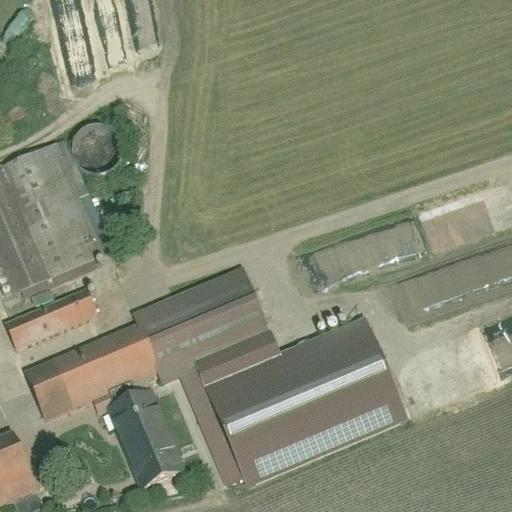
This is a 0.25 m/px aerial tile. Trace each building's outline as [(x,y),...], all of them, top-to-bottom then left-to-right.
[(72,148),(0,176),(0,244),(24,305),(106,272),(81,209),(94,204),(72,148)] [(146,327),(156,351),(267,306),(253,271),(142,316),(146,327)] [(95,293),(14,326),(24,352),(105,319),(95,293)] [(267,306),(156,351),(166,374),(170,384),(205,369),(281,338),(267,306)] [(290,360),(214,391),(254,488),(412,423),(372,326),(290,360)] [(30,375),(49,421),(166,374),(156,351),(146,327),(30,375)] [(214,391),(290,360),(281,338),(205,369),(214,391)] [(160,398),(116,415),(147,495),(191,478),(160,398)] [(20,442),(0,449),(0,511),(8,511),(43,499),(20,442)]
